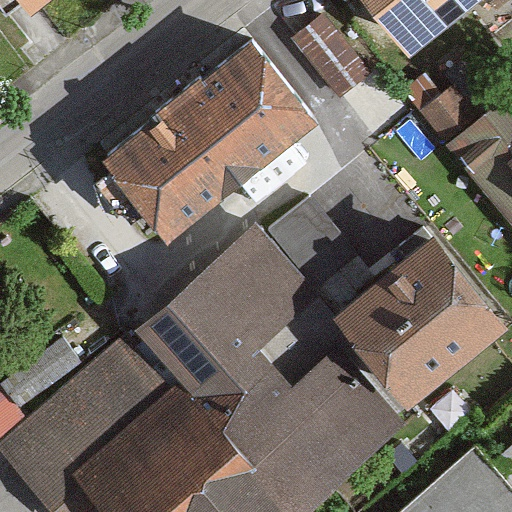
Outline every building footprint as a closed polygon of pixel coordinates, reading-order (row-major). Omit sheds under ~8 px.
[(71,0),(13,0),(36,28),(71,0)] [(504,0),(358,0),(419,72),(504,0)] [(320,134),(254,48),(98,169),(164,254),(320,134)] [(511,100),(493,118),(511,138),(511,100)] [(408,403),(240,207),(0,413),(0,424),(56,489),(90,460),(134,511),(511,511),(511,480),(475,437),(386,511),(316,511),(302,494),(408,403)] [(503,304),(438,227),(348,303),(412,380),(503,304)]
